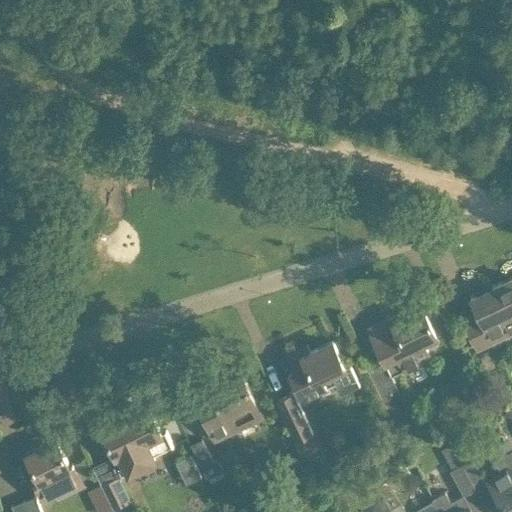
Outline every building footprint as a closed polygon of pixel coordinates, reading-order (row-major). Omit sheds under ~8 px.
[(511,276),(494,285),(493,284),(470,295),(479,313),(465,320),(477,346),(491,339),(492,341),(511,331),(511,276)] [(384,362),(367,370),(371,378),(383,401),(395,424),(411,416),(399,392),(392,375),(403,369),(404,372),(433,358),(426,343),(439,337),(424,304),(394,318),(368,330),(384,362)] [(300,347),(286,354),(294,371),(289,373),(292,380),(297,390),(301,398),(320,389),(323,394),(337,387),(340,393),(360,383),(351,364),(345,367),(333,340),(332,340),(311,350),(310,349),(303,353),(300,347)] [(482,371),(494,364),(487,352),(475,359),(482,371)] [(361,359),(354,362),(361,376),(368,373),(361,359)] [(250,391),(241,373),(220,383),(219,382),(211,386),(214,393),(198,400),(206,419),(215,437),(261,415),(250,391)] [(313,432),(293,390),(292,391),(277,398),(276,398),(296,440),(313,432)] [(161,431),(149,406),(127,416),(125,411),(104,421),(107,426),(103,428),(115,455),(120,453),(129,472),(155,459),(153,454),(174,444),(166,429),(161,431)] [(213,461),(212,458),(202,437),(190,443),(200,464),(207,479),(223,470),(218,459),(213,461)] [(66,457),(57,438),(35,449),(35,448),(26,452),(34,467),(30,469),(44,497),(82,478),(73,462),(72,462),(73,463),(70,464),(66,457)] [(502,472),(488,480),(500,501),(506,511),(511,511),(511,467),(504,454),(494,459),(502,472)] [(462,463),(461,463),(475,488),(486,482),(485,481),(472,458),(462,463)] [(452,468),(450,470),(464,494),(475,488),(461,463),(452,468)] [(115,511),(124,511),(130,509),(126,501),(129,500),(117,475),(101,483),(115,511)] [(296,482),(296,486),(298,490),(301,491),(309,488),(309,484),(307,480),(304,478),(296,482)] [(391,488),(382,493),(384,497),(390,507),(392,511),(406,511),(399,498),(391,488)] [(445,491),(433,498),(441,511),(473,511),(470,506),(464,494),(451,501),(445,491)] [(14,511),(42,511),(36,495),(11,504),(14,511)] [(441,511),(433,498),(432,498),(433,499),(425,504),(417,508),(419,511),(441,511)]
